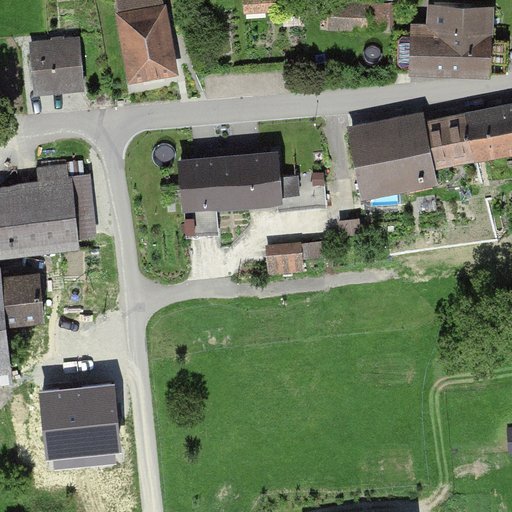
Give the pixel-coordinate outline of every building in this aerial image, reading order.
[(118,0),(132,77),(175,70),(164,8),(159,8),(157,0),(118,0)] [(276,0),(245,0),(246,11),(277,8),(276,0)] [(331,0),(330,25),(386,28),(387,3),(331,0)] [(413,29),(411,68),(507,73),(508,41),(490,40),(492,6),(436,3),(435,30),(413,29)] [(79,41),(32,45),(37,87),(84,83),(79,41)] [(511,101),(466,112),(475,154),(511,148),(511,101)] [(466,112),(351,133),(363,193),(437,179),(434,164),(475,154),(466,112)] [(282,151),(228,155),(232,204),(286,200),(282,151)] [(228,155),(174,159),(178,208),(232,204),(228,155)] [(0,188),(0,254),(88,245),(81,181),(0,188)] [(302,243),(265,247),(268,270),(305,266),(302,243)] [(0,278),(0,371),(13,371),(6,320),(50,316),(45,274),(0,278)]
